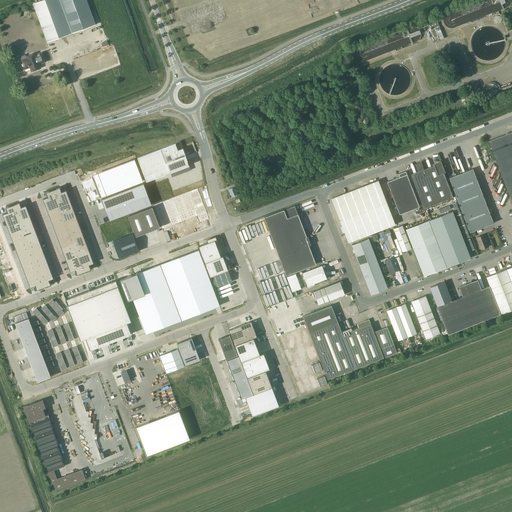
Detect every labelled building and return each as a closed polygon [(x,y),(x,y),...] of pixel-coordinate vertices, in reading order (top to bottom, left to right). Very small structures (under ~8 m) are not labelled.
[(48,42),(72,33),(96,24),(87,0),(42,0),(34,3),(48,42)] [(434,42),(444,38),(438,21),(428,25),(434,40),(433,41),(434,42)] [(26,54),(20,56),(21,60),(25,69),(30,67),(32,71),(41,67),(39,62),(46,60),(43,52),(36,55),(35,53),(31,55),(27,56),(26,54)] [(478,83),(469,86),(472,92),(480,89),(478,83)] [(511,131),(489,141),(511,200),(511,131)] [(180,141),(138,157),(147,181),(189,165),(180,141)] [(106,190),(98,192),(100,198),(142,182),(133,161),(133,160),(99,172),(105,189),(106,190)] [(424,208),(453,197),(444,172),(438,174),(435,165),(427,168),(426,167),(424,166),(423,166),(422,161),(415,164),(418,171),(411,174),(424,208)] [(470,232),(494,223),(473,168),(450,177),(470,232)] [(400,214),(420,206),(406,171),(399,173),(400,176),(387,181),(400,214)] [(348,242),(384,229),(396,224),(379,180),(331,198),(348,242)] [(144,183),(101,199),(110,220),(152,204),(144,183)] [(60,187),(53,189),(56,197),(67,192),(66,190),(62,191),(60,187)] [(235,187),(229,189),(232,197),(238,194),(235,187)] [(48,197),(43,198),(44,201),(56,197),(53,189),(46,192),(48,197)] [(67,192),(56,197),(59,206),(71,202),(67,192)] [(56,197),(44,201),(48,210),(59,206),(56,197)] [(20,202),(13,205),(16,212),(27,207),(26,205),(22,207),(20,202)] [(71,202),(59,206),(62,213),(74,209),(71,202)] [(8,212),(3,214),(4,216),(16,212),(13,205),(6,207),(8,212)] [(59,206),(48,210),(50,217),(62,213),(59,206)] [(27,207),(16,212),(19,221),(31,217),(27,207)] [(153,207),(128,216),(136,236),(160,227),(153,207)] [(74,209),(62,213),(65,220),(76,216),(74,209)] [(286,275),(316,264),(309,245),(311,244),(308,236),(307,236),(298,214),(287,218),(284,209),(264,217),(286,275)] [(453,211),(429,220),(447,267),(448,266),(457,263),(471,258),(453,211)] [(16,212),(4,216),(7,226),(19,221),(16,212)] [(62,213),(50,217),(53,224),(65,220),(62,213)] [(76,216),(65,220),(66,225),(68,229),(80,225),(76,216)] [(31,217),(19,221),(22,228),(33,224),(31,217)] [(126,217),(110,223),(116,238),(132,232),(126,217)] [(65,220),(53,224),(55,229),(66,225),(65,220)] [(406,229),(424,276),(447,267),(429,220),(406,229)] [(19,221),(7,226),(10,233),(22,228),(19,221)] [(33,224),(22,228),(24,235),(36,231),(33,224)] [(66,225),(55,229),(56,234),(68,229),(66,225)] [(80,225),(68,229),(70,234),(72,239),(83,234),(80,225)] [(403,252),(411,248),(402,225),(394,228),(403,252)] [(22,228),(10,233),(13,240),(24,235),(22,228)] [(68,229),(56,234),(58,238),(70,234),(68,229)] [(36,231),(24,235),(28,245),(40,240),(36,231)] [(70,234),(58,238),(60,243),(72,239),(70,234)] [(83,234),(72,239),(73,243),(75,248),(87,244),(83,234)] [(133,234),(113,241),(118,239),(125,256),(120,258),(140,251),(133,234)] [(481,249),(489,246),(484,234),(477,237),(481,249)] [(24,235),(13,240),(16,249),(28,245),(24,235)] [(208,242),(198,246),(205,263),(223,256),(223,255),(222,255),(222,256),(221,256),(216,242),(218,241),(216,236),(207,240),(208,242)] [(360,264),(376,258),(369,238),(352,244),(360,264)] [(72,239),(60,243),(62,248),(73,243),(72,239)] [(40,240),(28,245),(31,254),(43,249),(40,240)] [(73,243),(62,248),(64,252),(75,248),(73,243)] [(87,244),(75,248),(78,255),(90,251),(87,244)] [(28,245),(16,249),(20,258),(31,254),(28,245)] [(75,248),(64,252),(66,259),(78,255),(75,248)] [(43,249),(31,254),(35,263),(47,259),(43,249)] [(156,265),(121,279),(128,300),(133,298),(146,333),(172,323),(173,324),(191,317),(192,317),(191,316),(220,305),(199,249),(170,260),(156,265)] [(90,251),(78,255),(81,264),(93,260),(90,251)] [(31,254),(20,258),(23,268),(35,263),(31,254)] [(78,255),(66,259),(70,269),(81,264),(78,255)] [(223,256),(205,263),(210,277),(228,270),(223,256)] [(380,268),(376,258),(360,264),(363,274),(380,268)] [(390,258),(385,260),(390,274),(396,272),(390,258)] [(47,259),(35,263),(38,270),(49,266),(47,259)] [(93,260),(81,264),(84,272),(91,269),(89,264),(94,263),(93,260)] [(35,263),(23,268),(26,275),(38,270),(35,263)] [(81,264),(70,269),(71,271),(75,270),(77,274),(84,272),(81,264)] [(308,285),(327,278),(322,265),(303,272),(308,285)] [(49,266),(38,270),(41,280),(53,275),(49,266)] [(367,284),(384,278),(380,268),(363,274),(367,284)] [(511,309),(511,282),(507,269),(487,276),(490,285),(501,314),(511,309)] [(38,270),(26,275),(30,284),(41,280),(38,270)] [(228,271),(211,277),(215,287),(232,281),(228,271)] [(7,274),(0,276),(0,284),(9,281),(7,274)] [(53,275),(41,280),(44,287),(51,284),(49,280),(54,278),(53,275)] [(296,277),(288,280),(292,291),(300,288),(296,277)] [(384,278),(367,284),(371,294),(388,288),(384,278)] [(41,280),(30,284),(31,287),(35,285),(37,290),(44,287),(41,280)] [(89,290),(66,299),(81,339),(86,337),(90,349),(131,334),(127,322),(131,320),(116,280),(92,289),(92,288),(89,289),(89,290)] [(343,283),(342,280),(342,281),(340,281),(314,291),(319,304),(345,294),(343,288),(344,288),(344,286),(345,286),(343,283)] [(445,282),(430,287),(437,306),(448,334),(501,314),(490,285),(481,289),(478,280),(472,282),(472,281),(469,282),(469,283),(460,286),(463,296),(452,300),(445,282)] [(9,281),(0,284),(0,291),(1,295),(13,290),(9,281)] [(13,291),(1,295),(2,297),(3,297),(5,302),(16,297),(14,293),(13,291)] [(426,338),(440,333),(426,295),(412,301),(426,338)] [(396,307),(408,337),(417,333),(405,303),(396,307)] [(343,334),(339,323),(332,305),(304,316),(328,379),(397,352),(387,327),(374,332),(370,320),(366,322),(365,320),(358,324),(359,328),(343,334)] [(399,340),(408,337),(396,307),(387,310),(399,340)] [(29,318),(16,323),(38,381),(51,376),(29,318)] [(251,321),(240,325),(242,330),(253,326),(251,321)] [(240,325),(235,327),(240,342),(246,340),(244,335),(242,330),(240,325)] [(253,326),(242,330),(244,335),(255,331),(253,326)] [(235,327),(229,329),(235,344),(240,342),(235,327)] [(255,331),(244,335),(246,340),(254,337),(257,336),(255,331)] [(228,335),(218,339),(219,339),(226,359),(238,355),(230,334),(228,335)] [(240,342),(235,344),(239,355),(241,361),(260,354),(254,337),(246,340),(240,342)] [(192,338),(177,343),(185,365),(200,359),(192,338)] [(178,349),(160,356),(167,373),(185,366),(178,349)] [(260,354),(241,361),(247,377),(266,370),(270,369),(264,353),(260,354)] [(239,355),(227,360),(242,398),(253,394),(250,385),(247,377),(241,361),(239,355)] [(127,370),(121,372),(126,384),(131,381),(127,370)] [(266,370),(247,377),(250,385),(269,378),(266,370)] [(269,378),(250,385),(253,394),(272,386),(269,378)] [(74,387),(70,388),(73,396),(70,398),(79,420),(77,422),(81,426),(79,428),(83,431),(81,434),(85,437),(83,439),(87,443),(85,445),(89,448),(88,450),(92,454),(90,456),(94,460),(92,462),(96,465),(123,455),(121,451),(105,457),(103,452),(100,453),(95,440),(97,439),(98,434),(95,433),(95,428),(93,428),(93,423),(90,422),(91,417),(88,417),(89,411),(86,411),(83,402),(91,400),(89,397),(82,400),(80,394),(77,395),(74,387)] [(272,387),(241,398),(243,402),(247,400),(248,405),(250,409),(252,415),(279,405),(277,399),(274,393),(272,387)] [(25,408),(25,409),(49,471),(65,466),(62,458),(63,458),(58,445),(59,444),(52,427),(53,427),(48,414),(45,415),(43,408),(46,407),(43,400),(28,405),(27,406),(26,406),(26,407),(25,408)]
